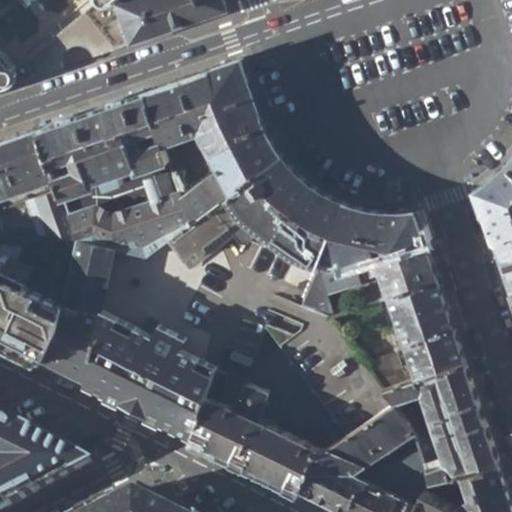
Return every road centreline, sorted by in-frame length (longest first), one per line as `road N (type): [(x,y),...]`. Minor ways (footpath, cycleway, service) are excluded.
road 1 (residential): [(0,113),(260,29)]
road 2 (residential): [(434,161),(511,387)]
road 3 (residential): [(274,24),(305,102),(331,135),(376,160),(434,161)]
road 4 (residential): [(434,161),(482,130),(500,95),(500,53),(486,0)]
road 5 (secondary): [(162,453),(0,367)]
road 6 (secondary): [(285,511),(162,453)]
road 7 (residential): [(162,453),(40,511)]
